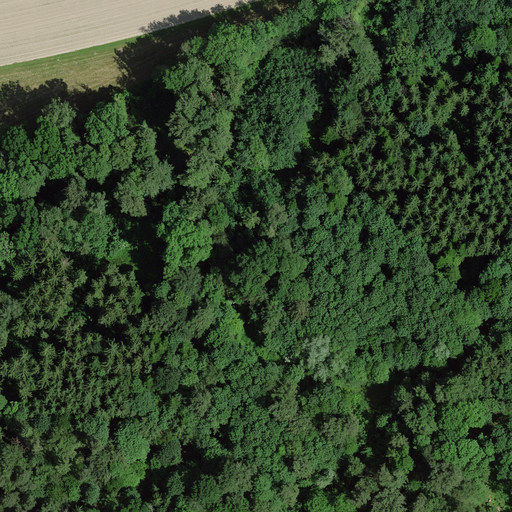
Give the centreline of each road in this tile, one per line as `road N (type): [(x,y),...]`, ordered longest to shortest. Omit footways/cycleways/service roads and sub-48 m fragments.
road 1 (track): [(511,331),(373,405)]
road 2 (track): [(86,511),(53,455),(0,408)]
